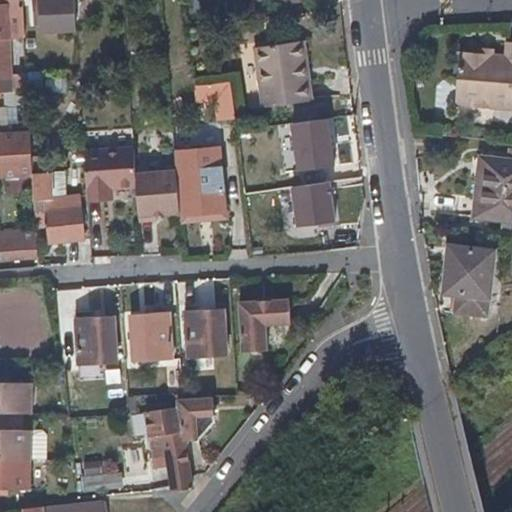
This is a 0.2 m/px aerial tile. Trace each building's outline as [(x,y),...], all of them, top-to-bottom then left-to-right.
[(79,27),(76,0),(42,0),(44,28),(79,27)] [(10,4),(7,5),(0,4),(0,87),(13,88),(10,4)] [(294,79),(304,78),(299,40),(288,41),(294,79)] [(307,99),(304,78),(294,79),(288,41),(248,46),(257,105),(307,99)] [(511,111),(511,45),(509,45),(508,58),(462,55),(457,107),(511,111)] [(8,97),(8,105),(9,105),(20,105),(31,105),(30,80),(20,81),(20,96),(8,97)] [(229,80),(194,83),(196,104),(213,102),(215,120),(234,118),(231,91),(229,80)] [(20,105),(9,105),(11,126),(21,126),(20,105)] [(261,125),(236,129),(238,143),(263,140),(261,125)] [(298,136),(299,139),(300,154),(310,154),(312,164),(352,159),(348,125),(308,131),(308,135),(298,136)] [(0,174),(34,174),(34,172),(32,132),(0,132),(0,174)] [(177,151),(183,214),(226,210),(220,146),(177,151)] [(136,174),(134,147),(87,150),(90,196),(105,195),(105,186),(115,185),(137,185),(136,174)] [(511,221),(511,159),(478,155),(473,216),(511,221)] [(177,170),(136,174),(137,185),(140,221),(158,221),(158,215),(181,214),(177,170)] [(34,174),(36,199),(37,222),(46,221),(46,223),(48,223),(50,240),(85,236),(82,206),(81,193),(53,196),(51,171),(34,172),(34,174)] [(300,229),(346,221),(340,180),(293,188),(300,229)] [(105,186),(105,195),(114,194),(115,185),(105,186)] [(24,231),(0,231),(0,257),(29,256),(32,253),(30,237),(24,236),(24,231)] [(498,252),(451,248),(447,296),(458,297),(457,314),(492,317),(498,252)] [(289,299),(273,300),(272,306),(257,307),(256,301),(240,302),(243,353),(268,351),(266,326),(291,324),(289,299)] [(187,356),(212,355),(211,344),(227,344),(225,312),(212,312),(208,307),(184,308),(187,356)] [(169,309),(150,311),(145,317),(130,318),(132,350),(147,348),(147,359),(171,357),(169,309)] [(101,320),(99,314),(75,315),(77,363),(102,361),(102,351),(117,350),(114,319),(101,320)] [(211,344),(212,355),(227,354),(227,344),(211,344)] [(132,359),(147,359),(147,348),(132,350),(132,359)] [(102,351),(102,361),(117,360),(117,350),(102,351)] [(0,410),(31,410),(31,379),(0,379),(0,410)] [(182,423),(185,435),(197,433),(211,413),(206,391),(171,396),(172,403),(182,423)] [(175,488),(193,485),(186,446),(185,435),(182,423),(172,403),(145,409),(153,456),(169,454),(175,488)] [(0,455),(30,455),(30,424),(0,423),(0,455)] [(0,482),(30,484),(30,455),(0,455),(0,482)] [(110,511),(110,499),(25,506),(25,511),(110,511)]
